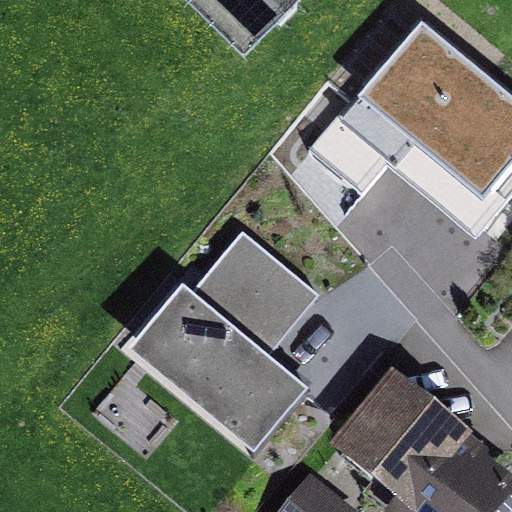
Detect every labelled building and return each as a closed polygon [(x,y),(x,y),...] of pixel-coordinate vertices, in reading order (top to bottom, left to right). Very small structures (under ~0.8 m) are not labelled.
[(176,0),(221,45),(266,0),(176,0)] [(511,163),(511,119),(387,10),(337,67),(409,131),(392,150),(466,216),(511,163)] [(271,249),(232,220),(147,336),(241,404),(286,341),(232,303),(271,249)] [(291,468),(344,511),(364,511),(424,442),(358,387),(291,468)] [(424,442),(364,511),(476,511),(489,497),(424,442)] [(320,511),(295,489),(274,511),(320,511)]
